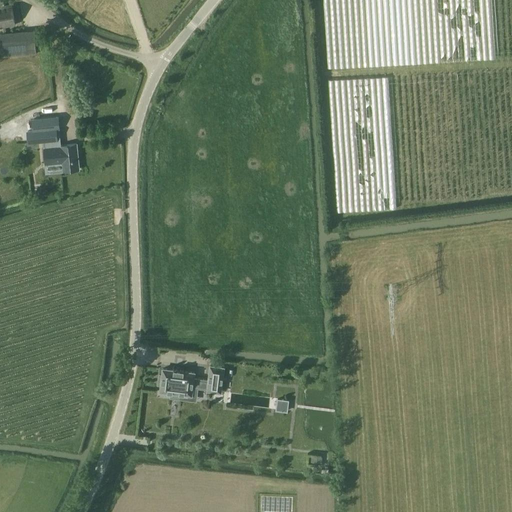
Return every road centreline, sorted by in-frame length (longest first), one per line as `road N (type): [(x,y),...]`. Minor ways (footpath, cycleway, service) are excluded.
road 1 (tertiary): [(80,511),(119,417),(133,356),(132,155),(154,78)]
road 2 (track): [(316,0),(326,73),(511,63)]
road 3 (residential): [(139,57),(93,42),(30,0)]
